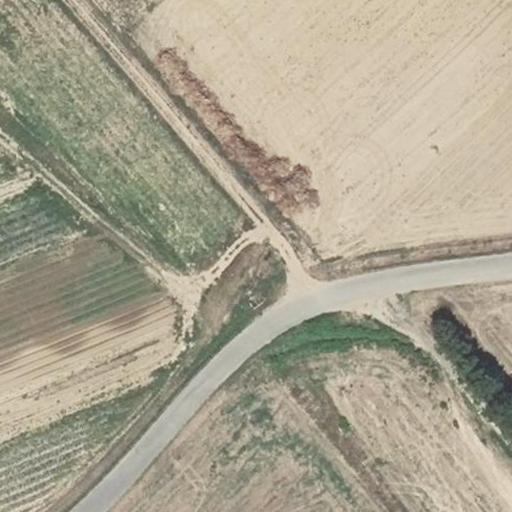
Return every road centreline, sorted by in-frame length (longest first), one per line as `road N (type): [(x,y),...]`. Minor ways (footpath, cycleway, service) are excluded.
road 1 (tertiary): [(90,511),(259,331),(319,293),(511,265)]
road 2 (track): [(319,293),(215,150),(84,0)]
road 3 (track): [(511,436),(387,280)]
